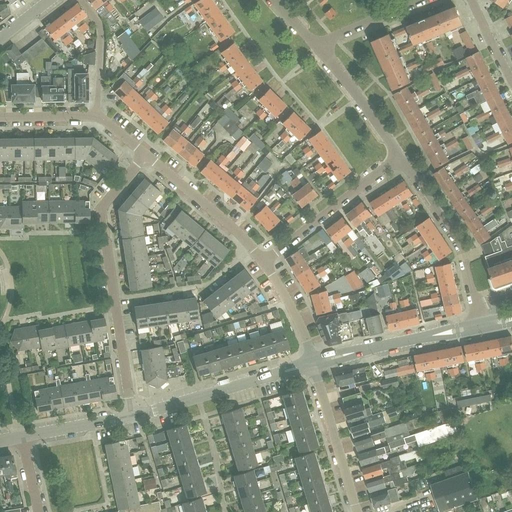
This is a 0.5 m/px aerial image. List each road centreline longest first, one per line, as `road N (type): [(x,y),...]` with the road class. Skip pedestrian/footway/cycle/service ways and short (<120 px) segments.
road 1 (residential): [(132,416),(102,209),(144,154)]
road 2 (tertiary): [(132,416),(312,363)]
road 3 (residential): [(475,308),(459,246),(398,156)]
road 4 (residential): [(262,262),(398,156)]
road 5 (tertiary): [(312,363),(478,325)]
road 6 (residential): [(262,262),(144,154)]
road 7 (residential): [(144,154),(95,117),(0,119)]
road 8 (residential): [(357,511),(312,363)]
road 9 (residential): [(398,156),(318,49)]
